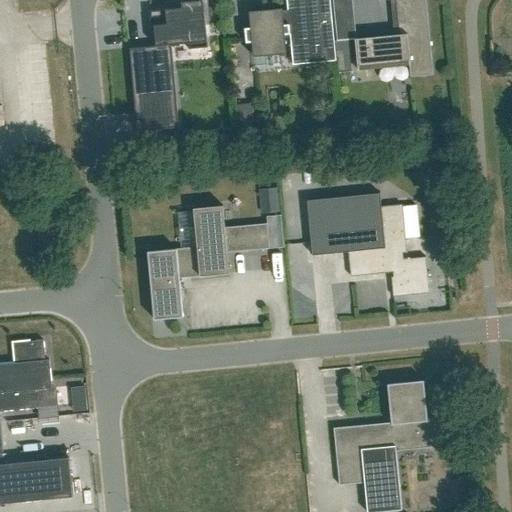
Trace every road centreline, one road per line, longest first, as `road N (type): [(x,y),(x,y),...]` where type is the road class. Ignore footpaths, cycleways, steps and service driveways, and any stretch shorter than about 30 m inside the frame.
road 1 (residential): [(105,368),(511,328)]
road 2 (residential): [(107,294),(82,0)]
road 3 (residential): [(118,511),(105,368)]
